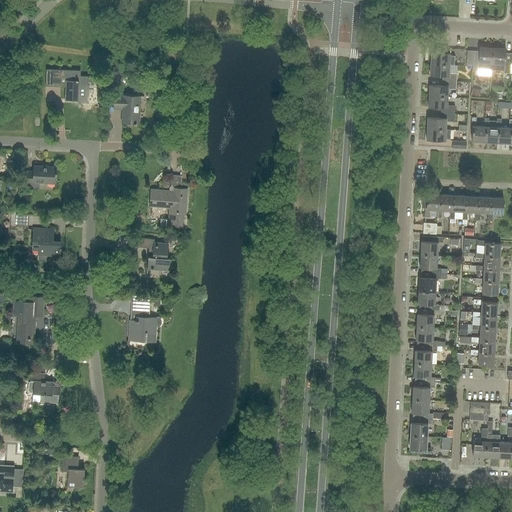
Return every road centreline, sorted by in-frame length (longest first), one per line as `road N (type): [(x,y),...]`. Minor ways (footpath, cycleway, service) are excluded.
road 1 (residential): [(389,477),(415,33),(425,24),(511,29)]
road 2 (secondary): [(337,3),(299,511)]
road 3 (secondary): [(320,511),(356,5)]
road 4 (residential): [(93,146),(87,274),(105,443),(99,511)]
road 5 (residential): [(389,477),(511,483)]
